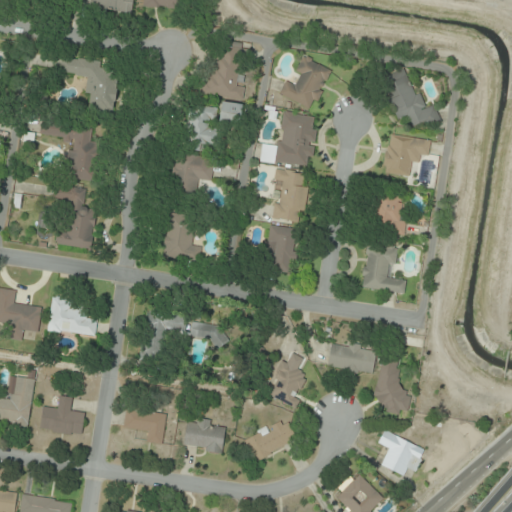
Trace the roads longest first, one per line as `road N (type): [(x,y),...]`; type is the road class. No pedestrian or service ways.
road 1 (residential): [(172,51),(172,91),(138,155),(128,275),(90,511)]
road 2 (residential): [(0,255),(423,321)]
road 3 (residential): [(0,452),(264,490),(325,460),(334,421)]
road 4 (residential): [(352,121),(324,305)]
road 5 (residential): [(0,24),(172,51)]
